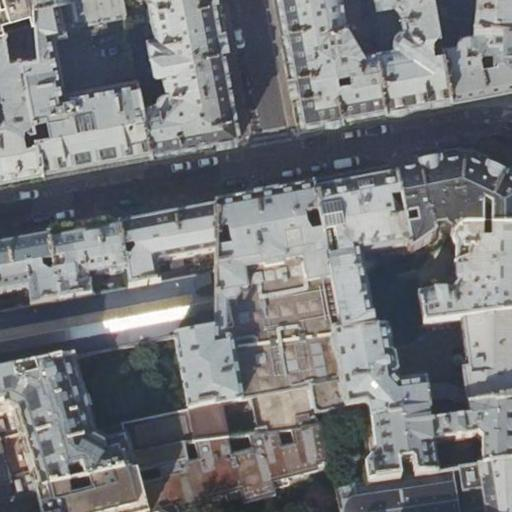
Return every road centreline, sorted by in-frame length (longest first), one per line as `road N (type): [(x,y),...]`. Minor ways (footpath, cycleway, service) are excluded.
road 1 (residential): [(0,214),(274,164)]
road 2 (residential): [(274,164),(511,129)]
road 3 (residential): [(274,164),(244,0)]
